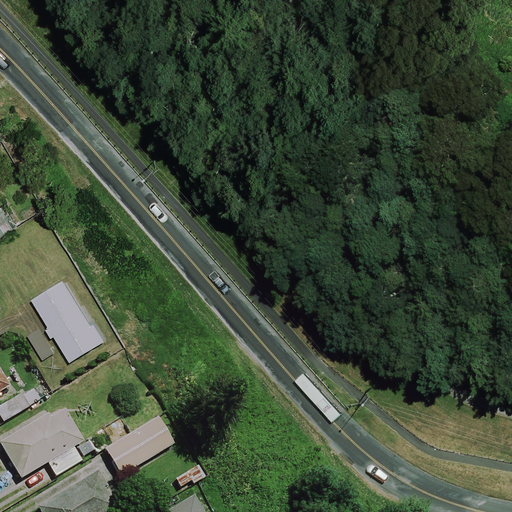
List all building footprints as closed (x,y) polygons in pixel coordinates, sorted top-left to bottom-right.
[(92,326),(66,283),(34,302),(72,364),(106,343),(95,325),(92,326)] [(54,478),(94,456),(86,442),(80,445),(61,412),(0,445),(0,452),(17,483),(47,466),(54,478)] [(156,424),(103,455),(118,481),(171,450),(156,424)] [(203,480),(193,465),(170,480),(180,495),(203,480)] [(112,487),(103,492),(93,475),(33,509),(34,511),(114,511),(113,510),(122,504),(112,487)]
